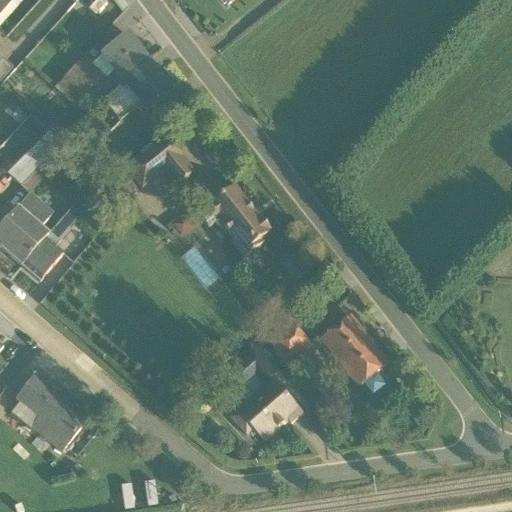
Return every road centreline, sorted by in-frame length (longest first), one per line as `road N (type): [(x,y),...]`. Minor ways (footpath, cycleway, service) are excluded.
road 1 (residential): [(485,452),(460,399),(148,0)]
road 2 (residential): [(0,298),(220,483),(485,452)]
